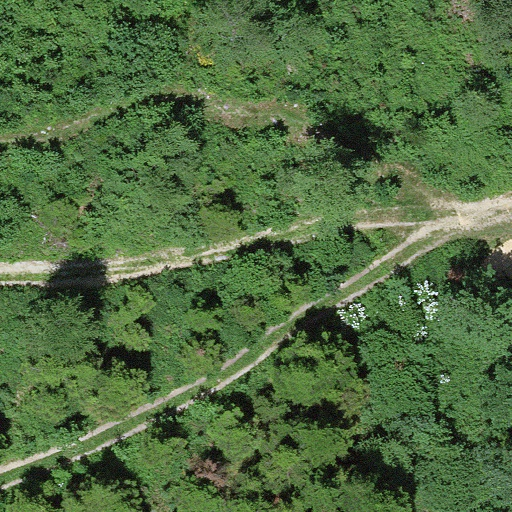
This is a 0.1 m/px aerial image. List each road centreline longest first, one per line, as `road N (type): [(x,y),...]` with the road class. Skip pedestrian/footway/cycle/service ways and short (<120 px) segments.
road 1 (track): [(459,222),(431,249),(351,282),(220,377),(119,431),(0,475)]
road 2 (track): [(459,222),(416,217),(166,259),(0,271)]
